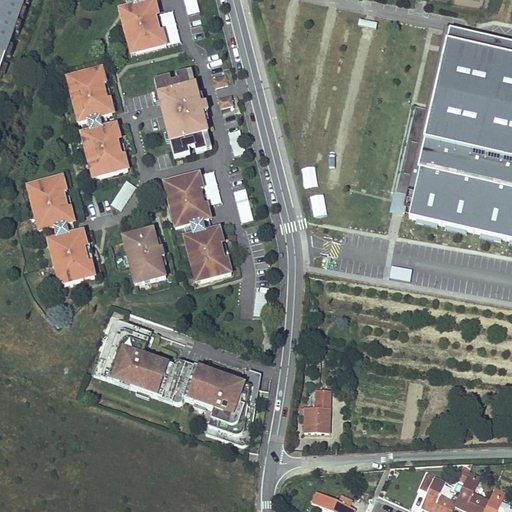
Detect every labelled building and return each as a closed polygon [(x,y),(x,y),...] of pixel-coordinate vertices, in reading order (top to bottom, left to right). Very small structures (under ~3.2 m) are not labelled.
[(0,0),(0,80),(28,0),(0,0)] [(184,0),(188,16),(200,13),(196,0),(184,0)] [(160,31),(153,1),(147,2),(128,7),(119,9),(120,14),(132,11),(135,22),(123,25),(127,40),(132,39),(135,54),(166,46),(162,30),(160,31)] [(135,22),(132,11),(120,14),(123,25),(135,22)] [(511,48),(447,33),(405,218),(511,242),(511,48)] [(107,84),(103,69),(72,76),(76,91),(71,92),(79,123),(81,122),(84,133),(81,133),(89,164),(94,163),(98,177),(128,170),(124,154),(123,155),(115,125),(109,126),(103,128),(100,117),(106,116),(112,114),(105,85),(107,84)] [(170,75),(154,79),(173,157),(189,153),(188,148),(194,147),(195,152),(211,148),(191,70),(176,74),(177,79),(171,81),(170,75)] [(227,84),(225,76),(213,79),(215,87),(227,84)] [(231,96),(218,99),(221,108),(233,104),(231,96)] [(109,126),(106,116),(100,117),(103,128),(109,126)] [(234,158),(246,155),(240,131),(229,134),(234,158)] [(214,173),(205,175),(207,185),(216,183),(214,173)] [(199,174),(169,182),(173,196),(168,198),(176,228),(184,226),(203,221),(209,219),(202,189),(203,189),(199,174)] [(82,232),(75,233),(69,235),(67,224),(73,223),(65,193),(67,193),(63,177),(32,185),(36,200),(31,201),(39,231),(48,229),(50,240),(48,240),(56,271),(61,270),(64,284),(95,277),(91,261),(89,261),(82,232)] [(112,208),(122,213),(136,187),(125,182),(112,208)] [(242,224),(254,221),(246,190),(234,193),(242,224)] [(212,230),(209,219),(203,221),(206,231),(212,230)] [(184,226),(187,236),(185,237),(193,267),(197,266),(201,281),(232,273),(228,257),(226,258),(218,228),(212,230),(206,231),(203,221),(184,226)] [(67,224),(69,235),(75,233),(73,223),(67,224)] [(153,229),(123,237),(135,285),(166,277),(161,258),(158,248),(153,229)] [(392,267),(389,278),(410,283),(412,271),(392,267)] [(265,318),(267,294),(255,293),(253,317),(265,318)] [(184,398),(214,408),(206,432),(241,444),(245,443),(249,441),(250,438),(261,372),(249,368),(245,382),(237,379),(236,383),(225,379),(227,375),(199,366),(197,373),(184,368),(186,361),(179,359),(175,362),(174,365),(143,354),(151,330),(120,319),(118,320),(111,325),(94,374),(115,381),(116,378),(132,383),(131,387),(159,396),(161,390),(174,394),(171,401),(180,403),(183,401),(184,398)] [(199,366),(186,361),(184,368),(197,373),(199,366)] [(116,378),(115,381),(131,387),(132,383),(116,378)] [(161,390),(159,396),(171,401),(174,394),(161,390)] [(304,435),(329,435),(330,393),(317,392),(317,403),(315,403),(315,407),(315,409),(305,409),(300,409),(300,415),(305,415),(304,435)] [(468,477),(479,482),(481,478),(470,473),(468,477)] [(421,509),(426,511),(428,511),(430,509),(433,511),(432,511),(452,511),(454,508),(456,504),(440,496),(446,484),(427,475),(419,491),(428,495),(421,509)] [(456,504),(454,508),(461,511),(463,507),(466,509),(464,511),(484,511),(490,502),(473,495),(479,482),(468,477),(456,504)] [(484,511),(498,511),(502,504),(506,495),(495,490),(490,502),(484,511)] [(355,511),(356,511),(350,508),(339,503),(317,493),(312,504),(328,511),(355,511)] [(339,503),(350,508),(353,502),(342,497),(339,503)]
